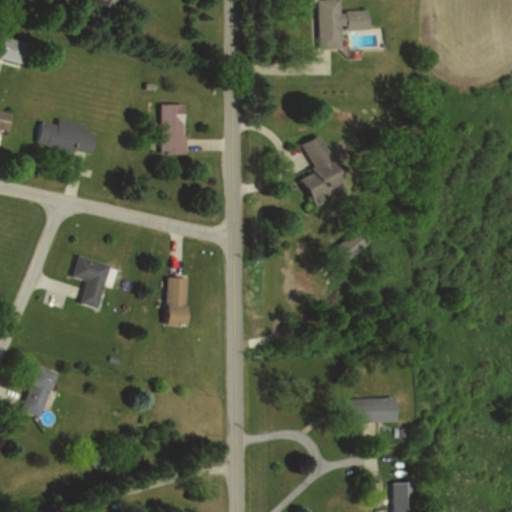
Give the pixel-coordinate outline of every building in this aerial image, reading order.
[(88,0),(87,3),(108,9),(110,0),(88,0)] [(310,0),(312,48),(334,48),(333,29),(361,28),(360,10),(333,10),(332,0),(310,0)] [(178,153),(178,103),(153,103),(153,153),(178,153)] [(78,123),(51,118),(50,123),(34,120),(29,142),(84,153),(89,132),(77,129),(78,123)] [(312,131),(292,143),(308,169),(290,179),(306,206),(344,183),(312,131)] [(100,263),(69,255),(64,277),(78,280),(72,304),(89,308),(100,263)] [(177,325),(177,277),(157,277),(156,324),(177,325)] [(33,416),(46,370),(27,364),(14,410),(33,416)] [(337,397),(337,420),(386,420),(386,397),(337,397)]
